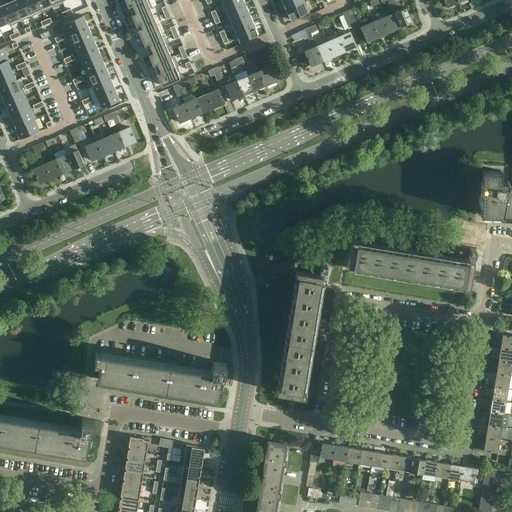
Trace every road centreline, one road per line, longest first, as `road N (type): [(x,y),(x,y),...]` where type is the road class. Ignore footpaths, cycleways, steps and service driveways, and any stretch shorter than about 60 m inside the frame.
road 1 (secondary): [(511,39),(190,177)]
road 2 (secondary): [(236,185),(511,67)]
road 3 (residential): [(482,319),(460,446),(323,424)]
road 4 (residential): [(323,424),(342,302),(482,319)]
road 5 (residential): [(92,489),(103,480),(115,412),(237,432)]
road 6 (secondary): [(171,185),(0,260)]
road 7 (tertiary): [(240,409),(246,356),(239,304),(222,262)]
road 8 (residential): [(302,95),(439,35)]
road 9 (secondary): [(0,287),(133,231)]
road 10 (tertiary): [(155,127),(100,0)]
